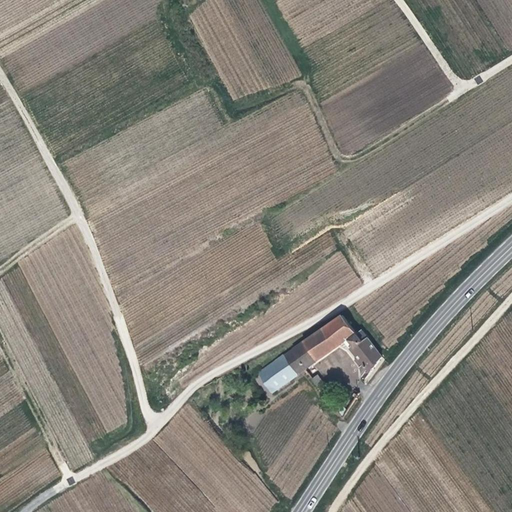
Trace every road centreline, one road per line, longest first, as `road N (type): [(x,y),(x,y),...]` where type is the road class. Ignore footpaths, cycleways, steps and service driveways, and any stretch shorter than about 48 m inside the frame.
road 1 (track): [(0,75),(95,249),(153,429),(197,383),(511,197)]
road 2 (primary): [(301,511),(402,363),(511,247)]
road 3 (track): [(332,511),(511,298)]
road 4 (track): [(401,0),(461,91),(511,59)]
road 5 (track): [(153,429),(25,511)]
